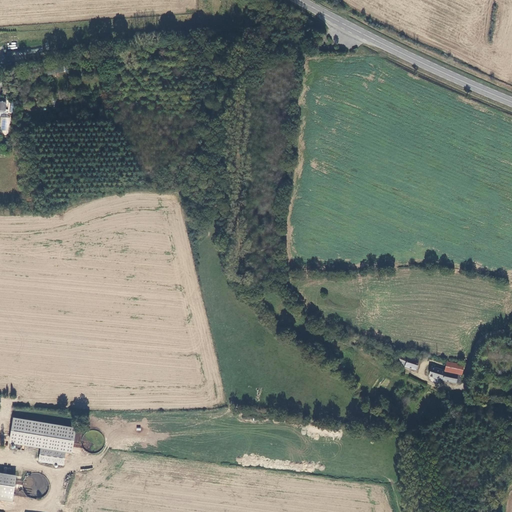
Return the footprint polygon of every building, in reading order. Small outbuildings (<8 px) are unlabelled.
[(415,370),(419,356),(409,353),(408,355),(407,358),(396,354),(395,359),(399,360),(398,362),(404,366),(415,370)] [(460,374),(462,364),(443,360),(442,370),(460,374)] [(427,377),(457,383),(460,374),(442,370),(429,367),(427,377)] [(75,427),(12,417),(8,442),(40,447),(38,461),(64,465),(66,451),(71,452),(75,427)] [(0,499),(12,501),(16,477),(16,475),(0,472),(0,499)]
